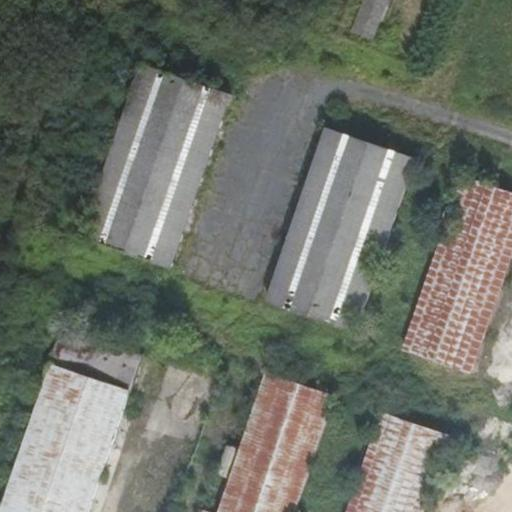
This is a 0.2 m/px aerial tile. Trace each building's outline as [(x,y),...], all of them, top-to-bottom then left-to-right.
[(387,0),(364,0),(352,31),(372,39),(387,0)] [(78,240),(175,274),(237,95),(139,61),(78,240)] [(326,127),(263,307),(359,340),(421,160),(326,127)] [(511,285),(511,192),(461,175),(397,359),(477,386),(511,285)] [(91,511),(132,394),(46,364),(0,498),(0,511),(91,511)] [(215,511),(298,511),(337,401),(263,375),(215,511)] [(349,511),(431,511),(457,436),(384,411),(349,511)]
